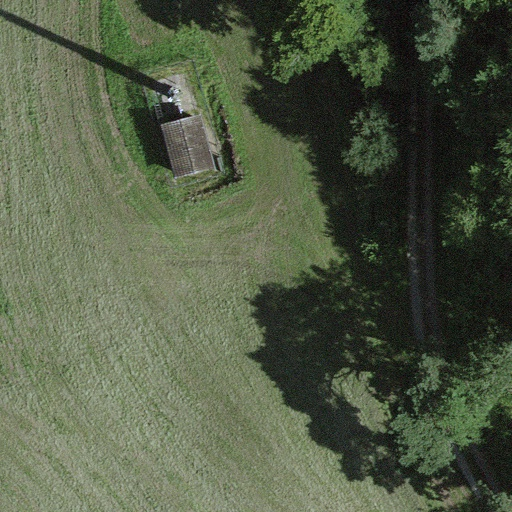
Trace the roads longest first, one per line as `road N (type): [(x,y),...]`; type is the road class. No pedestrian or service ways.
road 1 (track): [(427,0),(419,104),(432,328),(500,511)]
road 2 (track): [(469,0),(511,181)]
